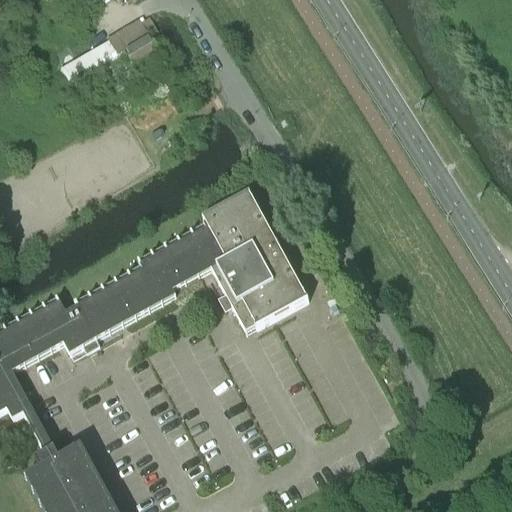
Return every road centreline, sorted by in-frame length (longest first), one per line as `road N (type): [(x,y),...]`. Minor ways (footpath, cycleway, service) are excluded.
road 1 (unclassified): [(347,511),(422,462),(434,426),(425,393),(187,0)]
road 2 (secondary): [(511,298),(324,0)]
